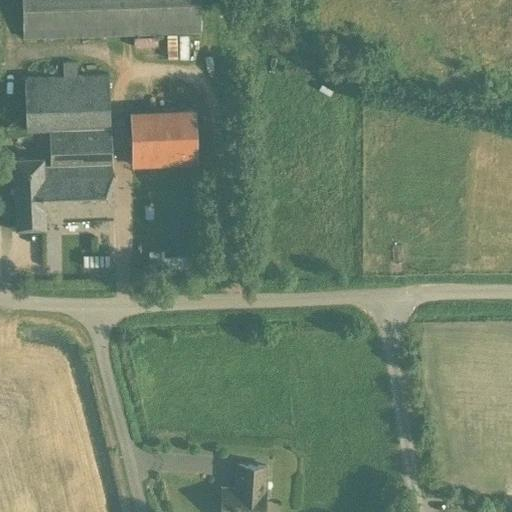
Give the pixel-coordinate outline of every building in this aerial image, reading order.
[(21,0),(22,37),(200,31),(199,0),(21,0)] [(44,220),(113,218),(109,73),(77,74),(76,60),(62,61),(62,74),(24,75),(26,129),(49,129),(50,163),(42,164),(42,156),(14,156),(16,225),(44,224),(44,220)] [(129,117),(131,148),(196,145),(195,114),(129,117)] [(109,253),(82,254),(82,266),(109,266),(109,253)] [(263,511),(266,465),(237,464),(236,487),(222,486),(220,511),(263,511)]
